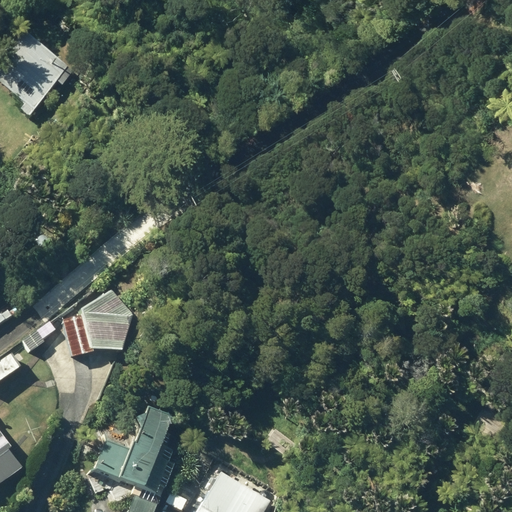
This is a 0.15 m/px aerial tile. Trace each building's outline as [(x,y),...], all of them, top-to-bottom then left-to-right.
[(10,124),(39,147),(80,97),(59,80),(65,74),(18,35),(0,57),(0,91),(22,110),(10,124)] [(93,357),(83,319),(61,325),(71,363),(93,357)] [(511,438),(511,422),(480,405),(466,432),(504,453),(511,438)] [(295,430),(272,416),(250,452),(273,465),(295,430)] [(139,439),(131,458),(103,446),(92,476),(119,487),(118,490),(131,496),(129,499),(135,502),(130,511),(155,511),(161,498),(163,499),(174,472),(167,470),(172,459),(165,456),(169,445),(168,436),(170,428),(147,418),(145,423),(134,429),(139,439)] [(10,454),(0,439),(0,489),(4,486),(3,484),(15,477),(3,459),(10,454)] [(196,511),(265,511),(269,506),(235,486),(238,481),(221,471),(196,511)]
